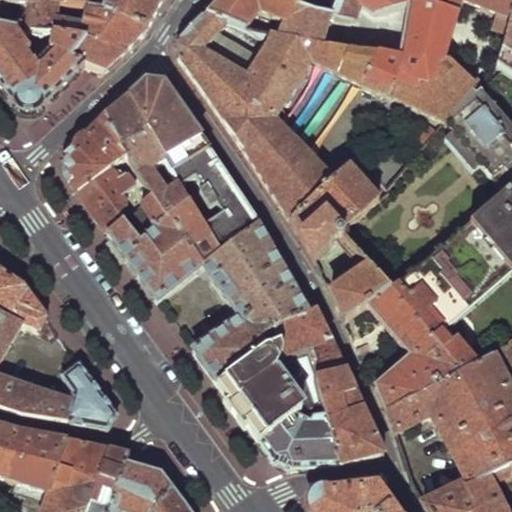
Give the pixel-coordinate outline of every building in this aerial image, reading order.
[(0,0),(0,2),(31,5),(26,32),(34,32),(37,4),(37,0),(0,0)] [(67,0),(67,8),(85,9),(86,0),(108,0),(103,15),(147,33),(161,6),(163,0),(67,0)] [(220,0),(196,25),(217,39),(227,26),(266,48),(321,49),(329,21),(295,6),(278,0),(220,0)] [(331,0),(329,21),(353,25),(354,8),(374,20),(409,12),(397,63),(472,92),(476,87),(451,67),(441,67),(460,6),(486,14),(491,0),(331,0)] [(511,0),(491,0),(486,14),(498,18),(495,30),(507,33),(511,17),(511,0)] [(37,4),(34,32),(53,34),(57,35),(59,7),(37,4)] [(124,56),(147,33),(103,15),(90,10),(78,40),(70,61),(84,69),(104,75),(124,56)] [(511,17),(507,33),(496,70),(511,80),(511,77),(511,17)] [(246,81),(257,63),(217,39),(196,25),(190,33),(182,42),(246,81)] [(37,116),(84,69),(70,61),(78,40),(57,35),(53,34),(49,50),(55,53),(39,69),(28,57),(32,53),(16,30),(0,28),(0,90),(16,112),(26,120),(37,116)] [(257,63),(246,81),(182,42),(175,49),(178,52),(174,55),(177,61),(176,66),(187,80),(255,172),(257,176),(288,226),(331,184),(276,126),(311,70),(441,126),(472,92),(397,63),(321,49),(266,48),(257,63)] [(158,122),(165,134),(152,142),(165,166),(172,176),(207,152),(164,88),(153,86),(146,85),(128,100),(145,130),(158,122)] [(371,314),(367,317),(382,332),(377,336),(381,340),(385,345),(388,342),(400,354),(397,357),(403,364),(407,362),(410,364),(376,394),(386,417),(479,368),(457,344),(451,352),(427,325),(445,308),(455,317),(502,273),(509,280),(511,277),(511,132),(479,92),(477,95),(472,92),(441,126),(501,203),(371,314)] [(127,160),(131,167),(150,200),(167,223),(190,207),(180,190),(179,187),(165,196),(152,175),(165,166),(152,142),(145,130),(128,100),(109,117),(104,121),(127,160)] [(63,178),(63,179),(76,197),(109,173),(127,160),(104,121),(63,164),(63,173),(63,178)] [(198,195),(209,212),(216,208),(222,218),(205,230),(221,257),(259,228),(207,152),(172,176),(179,187),(180,190),(194,180),(202,192),(198,195)] [(131,167),(121,175),(118,172),(111,177),(109,173),(76,197),(92,218),(106,237),(150,200),(131,167)] [(288,226),(312,266),(338,242),(366,272),(330,299),(346,329),(367,310),(388,291),(368,268),(368,265),(344,236),(375,203),(345,171),(331,184),(288,226)] [(149,296),(156,306),(203,270),(221,257),(205,230),(190,207),(167,223),(150,200),(106,237),(149,296)] [(203,270),(239,322),(192,354),(218,389),(269,354),(261,345),(274,334),(273,332),(274,331),(276,330),(307,313),(282,268),(259,228),(221,257),(203,270)] [(0,316),(21,329),(39,340),(48,324),(0,259),(0,316)] [(240,418),(260,446),(301,413),(272,372),(277,365),(307,358),(314,383),(345,373),(330,340),(316,309),(307,313),(276,330),(274,331),(273,332),(274,334),(281,347),(269,354),(218,389),(240,418)] [(0,411),(17,417),(108,433),(115,424),(118,419),(79,366),(62,380),(74,395),(73,406),(0,380),(0,362),(21,329),(0,316),(0,411)] [(431,420),(470,490),(473,494),(511,475),(511,398),(503,381),(511,372),(511,344),(493,361),(479,368),(386,417),(393,437),(431,420)] [(301,413),(321,407),(314,383),(307,358),(277,365),(272,372),(301,413)] [(321,407),(340,472),(383,459),(367,424),(345,373),(314,383),(321,407)] [(270,460),(273,464),(281,468),(294,473),(340,472),(321,407),(301,413),(260,446),(270,460)] [(0,481),(48,497),(69,445),(10,433),(0,429),(0,481)] [(69,445),(48,497),(67,511),(82,511),(109,455),(88,450),(69,445)] [(109,455),(82,511),(106,511),(126,469),(130,460),(120,458),(109,455)] [(185,511),(178,502),(161,478),(126,469),(106,511),(185,511)] [(511,511),(511,475),(473,494),(470,490),(422,511),(511,511)] [(392,511),(377,490),(324,496),(313,504),(313,511),(392,511)] [(67,511),(48,497),(41,511),(67,511)]
